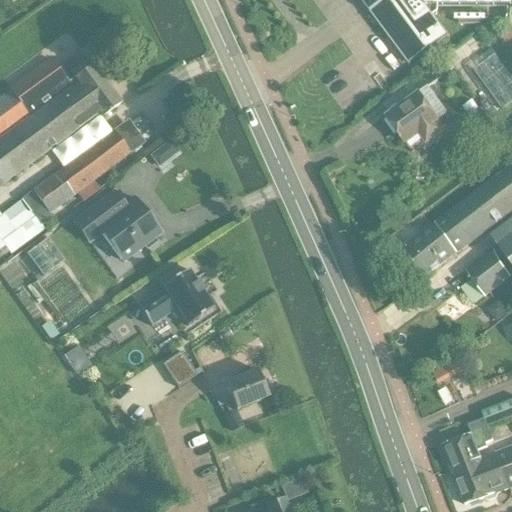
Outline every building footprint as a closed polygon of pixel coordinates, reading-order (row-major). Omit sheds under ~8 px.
[(424,5),(420,0),(360,0),(408,65),(447,36),(424,5)] [(480,13),(459,13),(459,25),(481,25),(480,13)] [(50,53),(65,42),(60,34),(44,45),(50,53)] [(0,187),(100,113),(104,117),(121,104),(92,65),(75,78),(78,82),(69,88),(49,62),(0,98),(0,187)] [(424,143),(440,132),(433,123),(436,121),(418,94),(385,117),(403,142),(417,132),(424,143)] [(114,132),(33,192),(49,214),(130,154),(114,132)] [(417,285),(511,214),(511,169),(396,255),(417,285)] [(3,216),(0,217),(0,257),(7,252),(10,255),(44,230),(41,226),(47,221),(45,217),(49,214),(33,192),(2,214),(3,216)] [(72,224),(89,246),(102,235),(124,263),(162,235),(133,196),(124,203),(128,207),(127,208),(114,192),(72,224)] [(511,221),(490,238),(511,266),(511,221)] [(485,299),(511,278),(511,277),(493,252),(466,272),(485,299)] [(162,290),(137,307),(151,328),(176,311),(187,328),(214,310),(188,271),(161,289),(162,290)] [(0,349),(7,344),(6,343),(9,341),(0,328),(0,349)] [(7,344),(0,349),(0,389),(2,392),(28,371),(7,344)] [(181,353),(162,366),(177,389),(197,376),(181,353)] [(456,361),(446,366),(453,377),(462,372),(456,361)] [(234,413),(266,400),(256,375),(224,388),(234,413)] [(26,422),(14,431),(29,450),(70,418),(56,401),(53,403),(45,393),(19,414),(26,422)] [(449,473),(480,461),(477,453),(486,449),(485,446),(492,443),(487,430),(511,420),(511,402),(481,414),(484,422),(467,428),(470,436),(440,448),(449,473)] [(70,418),(29,450),(44,469),(55,460),(62,468),(88,448),(80,438),(83,435),(70,418)] [(511,449),(480,461),(449,473),(462,507),(511,488),(511,449)] [(288,511),(288,510),(286,511),(282,501),(267,507),(269,511),(288,511)]
